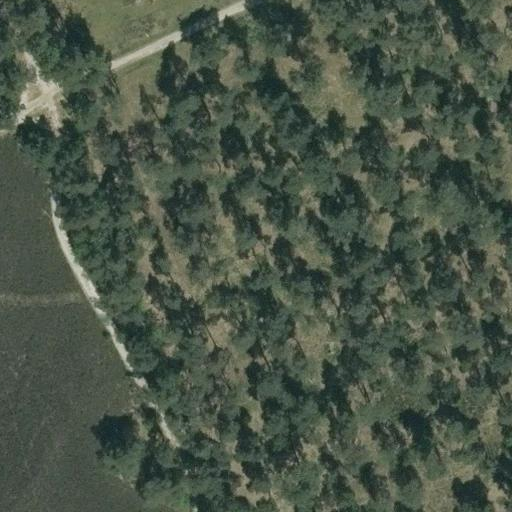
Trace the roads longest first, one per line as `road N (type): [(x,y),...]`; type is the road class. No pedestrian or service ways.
road 1 (track): [(56,95),(57,207),(66,239),(202,511)]
road 2 (track): [(252,0),(47,100),(1,0)]
